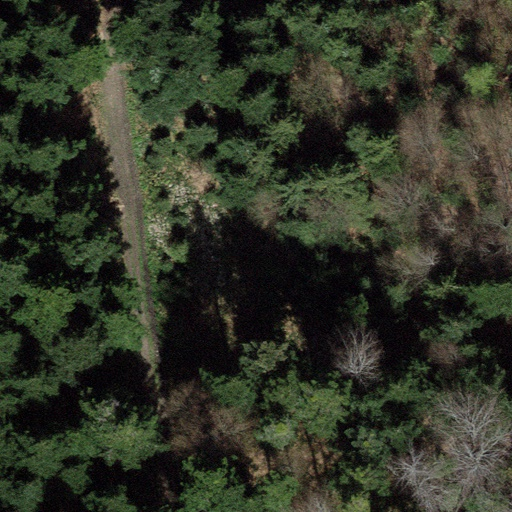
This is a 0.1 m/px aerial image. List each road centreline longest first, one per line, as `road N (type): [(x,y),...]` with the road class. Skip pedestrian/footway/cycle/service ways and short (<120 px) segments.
road 1 (track): [(181,0),(162,368),(176,511)]
road 2 (track): [(42,0),(162,368)]
